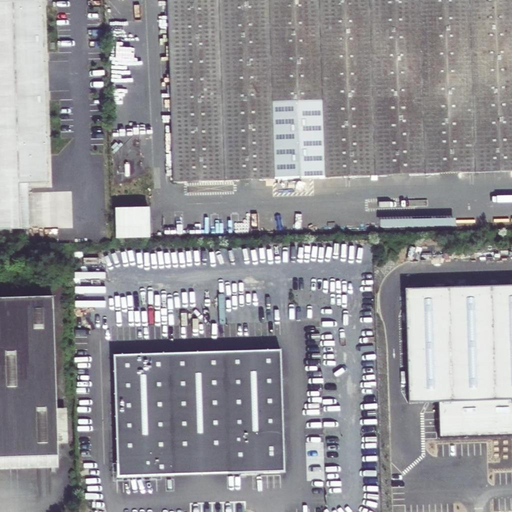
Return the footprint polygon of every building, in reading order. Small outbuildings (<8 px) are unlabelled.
[(34,0),(0,0),(0,232),(16,232),(14,158),(41,157),(34,0)] [(511,0),(167,0),(174,182),(511,172),(511,0)] [(115,240),(150,239),(149,208),(115,209),(115,240)] [(0,471),(59,469),(53,297),(0,299),(0,471)] [(114,363),(114,481),(282,479),(280,359),(114,363)] [(329,366),(329,375),(335,375),(335,380),(340,380),(340,367),(329,366)]
